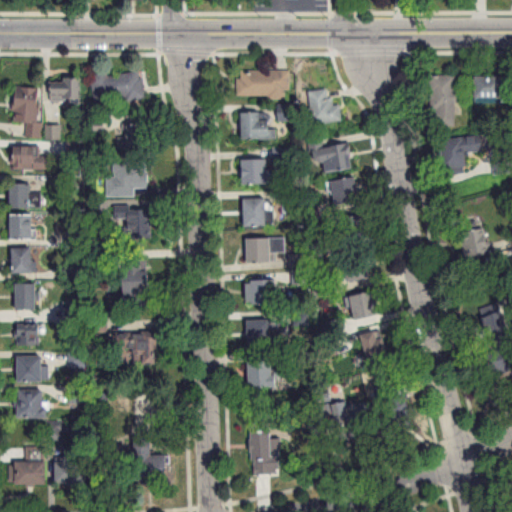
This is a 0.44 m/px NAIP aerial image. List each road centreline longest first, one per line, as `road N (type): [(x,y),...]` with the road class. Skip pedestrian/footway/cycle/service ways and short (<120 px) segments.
road 1 (residential): [(346,34),(384,101),(471,511)]
road 2 (residential): [(177,33),(198,161),(212,511)]
road 3 (secondary): [(40,35),(511,30)]
road 4 (residential): [(324,511),(511,437)]
